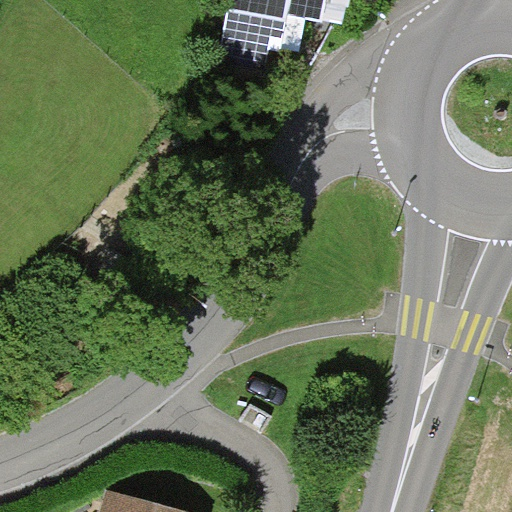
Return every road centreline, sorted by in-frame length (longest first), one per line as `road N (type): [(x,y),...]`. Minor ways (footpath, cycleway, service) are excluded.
road 1 (residential): [(159,387),(240,290),(311,146),(344,119),(407,105)]
road 2 (secondary): [(391,511),(481,204)]
road 3 (residential): [(159,387),(244,437),(273,481),(279,511)]
road 4 (residential): [(0,465),(159,387)]
road 5 (secondary): [(511,21),(487,21),(441,41),(412,81),(407,105)]
road 6 (secondary): [(407,105),(418,157),(434,178),(481,204)]
